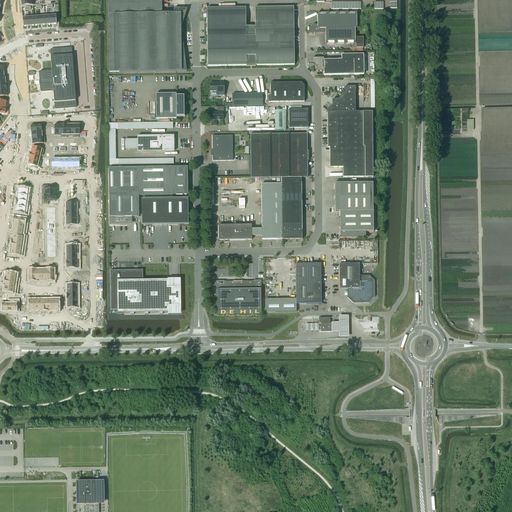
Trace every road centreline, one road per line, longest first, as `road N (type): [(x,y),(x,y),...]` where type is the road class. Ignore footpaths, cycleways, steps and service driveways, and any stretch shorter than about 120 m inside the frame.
road 1 (unclassified): [(199,252),(308,251),(318,232),(317,91),(301,72),(206,73),(197,84),(198,153)]
road 2 (residential): [(0,54),(24,39),(86,39),(89,167),(84,176),(60,178)]
road 3 (secondary): [(199,352),(401,350)]
road 4 (secondary): [(403,339),(203,343)]
road 5 (primary): [(429,307),(421,127)]
road 6 (primary): [(421,127),(418,307)]
road 7 (unknown): [(198,126),(130,128),(117,139),(129,154),(198,153)]
road 8 (primary): [(421,127),(422,0)]
road 9 (secondary): [(30,351),(156,348)]
road 10 (primary): [(418,387),(425,511)]
road 11 (primary): [(433,511),(428,387)]
